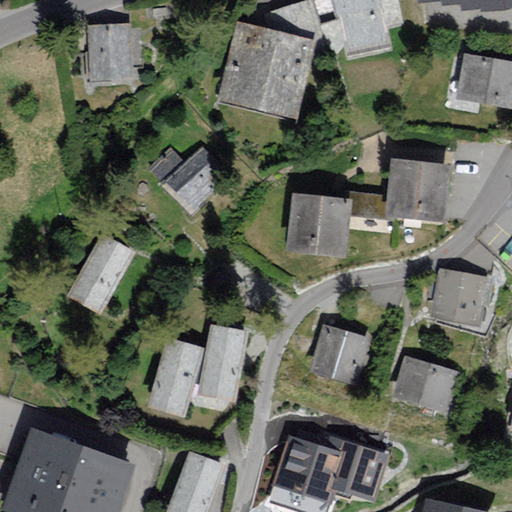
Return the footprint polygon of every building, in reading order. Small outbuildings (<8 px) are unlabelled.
[(511,0),(407,0),(409,10),(489,14),(511,7),(511,0)] [(308,3),(267,15),(270,37),(228,27),(207,105),(286,123),(301,55),(320,49),(308,3)] [(78,28),(79,89),(126,88),(125,27),(78,28)] [(511,71),(511,66),(456,57),(448,101),(506,110),(511,71)] [(169,151),(147,166),(158,183),(190,219),(229,189),(196,153),(180,165),(169,151)] [(338,204),(283,199),(274,254),(337,261),(341,230),(385,233),(386,223),(437,228),(441,169),(382,163),(378,201),(339,196),(338,204)] [(96,318),(129,259),(96,241),(63,300),(96,318)] [(479,282),(432,272),(422,321),(468,331),(479,282)] [(364,342),(317,331),(305,381),(352,393),(364,342)] [(223,404),(235,338),(203,332),(190,397),(223,404)] [(173,422),(191,355),(159,346),(140,413),(173,422)] [(450,375),(397,361),(385,405),(439,419),(450,375)] [(511,386),(501,439),(511,441),(511,386)] [(115,511),(129,475),(19,436),(0,489),(0,511),(115,511)] [(316,457),(281,445),(263,505),(286,511),(316,511),(323,494),(361,504),(375,462),(320,444),(316,457)] [(160,511),(199,511),(215,474),(181,460),(160,511)]
